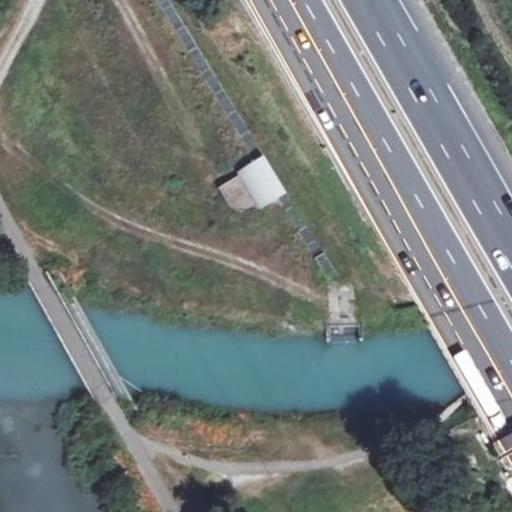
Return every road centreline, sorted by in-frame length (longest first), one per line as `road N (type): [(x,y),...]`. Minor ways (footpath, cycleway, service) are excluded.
road 1 (motorway): [(287,0),(511,395)]
road 2 (track): [(0,122),(42,174),(128,226),(243,267),(314,303)]
road 3 (motorway): [(511,242),(370,0)]
road 4 (track): [(126,0),(219,166)]
